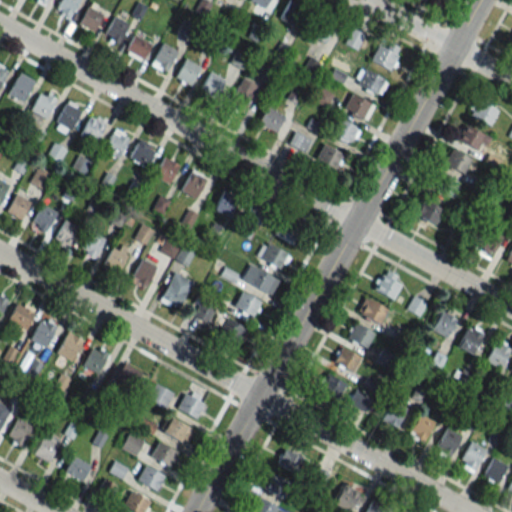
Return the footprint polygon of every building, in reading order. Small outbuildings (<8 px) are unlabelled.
[(79,0),(58,0),(53,10),(69,18),(79,0)] [(268,0),(248,0),(263,9),(268,0)] [(305,7),(290,0),(286,0),(278,18),(295,27),(305,7)] [(77,24),(93,32),(104,11),(88,3),(77,24)] [(118,45),(128,23),(112,15),(102,37),(118,45)] [(356,50),(366,31),(353,24),(343,43),(356,50)] [(123,52),(141,61),(150,43),(132,34),(123,52)] [(401,49),(381,38),(369,60),(390,71),(401,49)] [(165,73),(176,50),(161,42),(149,64),(165,73)] [(190,85),(199,65),(183,58),(174,78),(190,85)] [(0,83),(8,70),(0,65),(0,83)] [(363,68),(386,80),(377,95),(355,83),(363,68)] [(214,97),(224,80),(208,71),(198,88),(214,97)] [(22,102),(33,80),(18,72),(7,94),(22,102)] [(255,84),(241,77),(226,105),(240,113),(255,84)] [(44,118),(55,98),(40,90),(29,110),(44,118)] [(350,92),(373,104),(365,120),(342,108),(350,92)] [(81,108),(66,99),(51,126),(67,135),(81,108)] [(477,100),(496,110),(488,125),(469,115),(477,100)] [(256,123),(274,133),(283,115),(265,106),(256,123)] [(94,143),(104,122),(89,115),(79,136),(94,143)] [(359,129),(338,117),(329,134),(349,145),(359,129)] [(464,124),(483,134),(475,149),(456,139),(464,124)] [(101,150),(117,159),(129,137),(114,128),(101,150)] [(310,140),(294,131),(286,143),(302,153),(310,140)] [(155,149),(137,139),(127,158),(145,168),(155,149)] [(65,149),(52,142),(45,155),(58,162),(65,149)] [(313,160),(333,169),(341,153),(322,143),(313,160)] [(450,148),(469,158),(461,173),(442,163),(450,148)] [(70,168),(81,175),(90,161),(78,154),(70,168)] [(152,175),(168,184),(179,164),(162,155),(152,175)] [(42,190),(52,174),(36,165),(27,181),(42,190)] [(178,190),(195,199),(206,178),(189,169),(178,190)] [(438,172),(457,182),(448,197),(430,187),(438,172)] [(227,218),(237,198),(221,189),(210,209),(227,218)] [(30,202),(15,193),(4,211),(18,221),(30,202)] [(423,198),(442,208),(434,224),(415,213),(423,198)] [(29,224),(44,233),(56,211),(41,203),(29,224)] [(272,234),(291,244),(299,229),(281,218),(272,234)] [(79,227),(62,219),(51,241),(68,249),(79,227)] [(153,230),(140,223),(131,238),(144,245),(153,230)] [(495,252),(499,230),(480,226),(476,248),(495,252)] [(77,252),(94,259),(104,238),(87,230),(77,252)] [(155,251),(187,266),(194,251),(162,236),(155,251)] [(280,271),(290,255),(263,240),(254,256),(280,271)] [(130,251),(114,242),(101,263),(116,273),(130,251)] [(127,281),(143,289),(155,266),(139,258),(127,281)] [(269,295),(277,279),(247,263),(239,279),(269,295)] [(399,283),(393,281),(397,273),(382,266),(371,289),(392,299),(399,283)] [(177,309),(192,282),(173,271),(158,299),(177,309)] [(252,318),(261,302),(240,290),(231,306),(252,318)] [(425,302),(412,295),(405,309),(418,316),(425,302)] [(377,324),(386,308),(363,296),(355,312),(377,324)] [(191,316),(207,323),(214,307),(198,300),(191,316)] [(5,320),(24,330),(35,312),(16,301),(5,320)] [(445,338),(456,317),(440,309),(429,330),(445,338)] [(55,326),(41,317),(28,338),(43,347),(55,326)] [(236,344),(244,327),(225,317),(217,334),(236,344)] [(344,338),(365,348),(372,331),(351,322),(344,338)] [(471,355),(482,333),(467,325),(456,347),(471,355)] [(55,353),(71,361),(81,338),(65,331),(55,353)] [(493,342),(508,350),(498,368),(483,360),(493,342)] [(81,365),(96,374),(107,353),(92,345),(81,365)] [(353,371),(359,355),(338,346),(331,362),(353,371)] [(114,380),(133,390),(143,369),(124,360),(114,380)] [(336,400),(345,384),(326,373),(316,388),(336,400)] [(164,409),(172,392),(153,382),(145,400),(164,409)] [(347,404),(363,412),(370,398),(355,389),(347,404)] [(183,393),(176,408),(195,418),(203,403),(183,393)] [(511,411),(511,397),(506,395),(501,407),(511,411)] [(390,400),(404,408),(394,426),(379,418),(390,400)] [(0,423),(9,408),(0,403),(0,423)] [(418,413),(433,421),(422,439),(408,431),(418,413)] [(5,439),(21,446),(31,423),(16,416),(5,439)] [(170,417),(162,432),(181,442),(189,427),(170,417)] [(445,427),(460,435),(449,453),(435,445),(445,427)] [(32,455),(47,463),(59,439),(44,431),(32,455)] [(119,448),(134,456),(142,440),(127,433),(119,448)] [(469,440),(484,448),(474,466),(459,458),(469,440)] [(157,441),(149,455),(169,466),(176,451),(157,441)] [(302,457),(283,448),(275,463),(294,473),(302,457)] [(62,472),(80,482),(89,464),(71,455),(62,472)] [(490,457),(505,465),(495,483),(480,475),(490,457)] [(143,465),(135,479),(155,490),(163,475),(143,465)] [(284,498),(290,482),(267,473),(260,488),(284,498)] [(359,509),(359,488),(336,488),(336,509),(359,509)] [(129,491),(121,505),(133,511),(142,511),(148,501),(129,491)] [(274,511),(277,506),(257,497),(250,511),(274,511)] [(386,511),(387,511),(371,500),(362,511),(386,511)]
